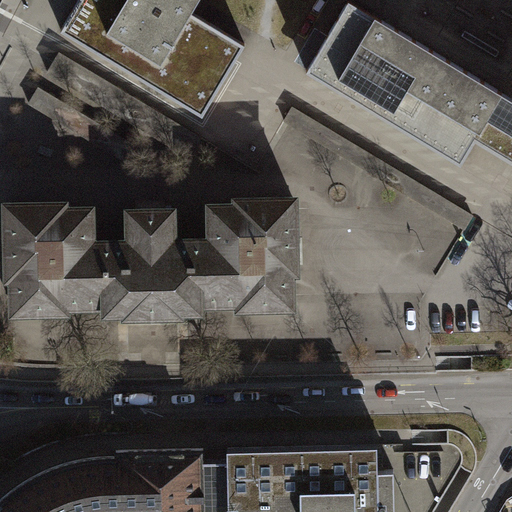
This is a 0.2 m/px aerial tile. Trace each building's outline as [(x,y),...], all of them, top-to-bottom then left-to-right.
[(83,0),(62,36),(207,120),(240,64),(251,45),(196,14),(204,0),(83,0)] [(456,174),(472,146),(491,114),(498,102),(342,10),(323,42),(301,80),(298,85),(451,176),(454,177),(456,174)] [(465,30),(463,35),(497,55),(500,51),(465,30)] [(289,73),(301,80),(323,42),(311,35),(289,73)] [(59,53),(47,71),(192,158),(203,138),(59,53)] [(141,152),(39,95),(30,110),(132,167),(141,152)] [(511,109),(500,103),(498,102),(491,114),(472,146),(494,159),(511,170),(511,109)] [(465,230),(474,215),(293,106),(284,121),(290,125),(465,230)] [(14,277),(15,311),(67,310),(67,305),(108,304),(108,309),(128,309),(128,312),(134,312),(152,311),(174,311),(178,311),(178,308),(198,308),(198,302),(239,301),(240,306),(292,305),(291,271),(296,271),(294,207),(294,199),(238,200),(238,205),(212,206),(212,239),(173,240),(173,210),(150,211),(130,211),(130,241),(92,242),(91,208),(64,208),(64,203),(7,204),(7,207),(7,210),(9,277),(14,277)] [(0,511),(379,511),(378,444),(228,447),(228,459),(204,460),(204,448),(117,450),(117,456),(89,458),(61,465),(38,474),(17,486),(0,500),(0,511)]
